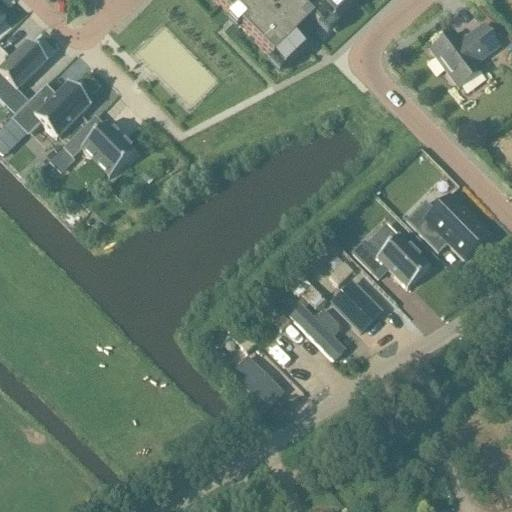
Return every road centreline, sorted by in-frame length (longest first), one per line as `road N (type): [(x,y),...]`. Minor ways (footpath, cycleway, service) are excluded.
road 1 (unclassified): [(171,511),(511,297)]
road 2 (residential): [(511,220),(367,72),(369,43),(413,0)]
road 3 (track): [(452,511),(374,383)]
road 4 (residential): [(79,44),(183,137)]
